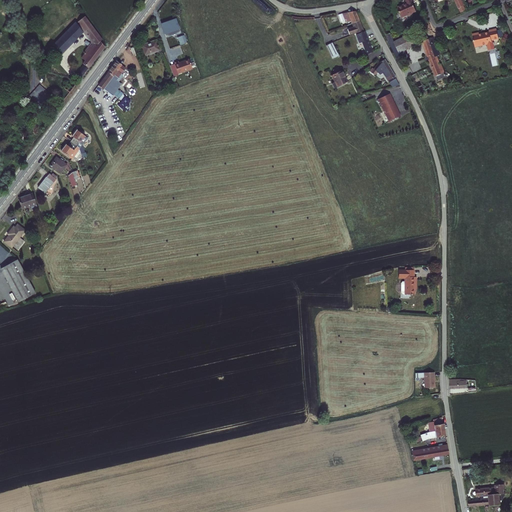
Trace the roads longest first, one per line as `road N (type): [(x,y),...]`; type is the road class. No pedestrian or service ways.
road 1 (unclassified): [(464,511),(445,394),(444,206),(427,130)]
road 2 (secondary): [(0,202),(151,0)]
road 3 (residential): [(427,130),(363,3)]
